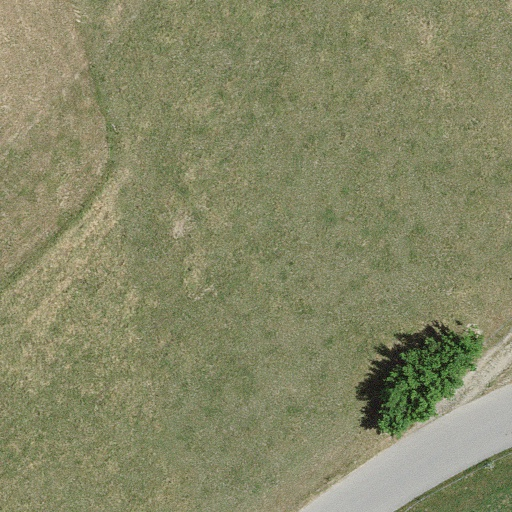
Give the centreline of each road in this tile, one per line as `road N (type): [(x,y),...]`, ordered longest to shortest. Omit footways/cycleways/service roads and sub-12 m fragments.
road 1 (tertiary): [(511,417),(429,456),(348,511)]
road 2 (track): [(429,456),(511,354)]
